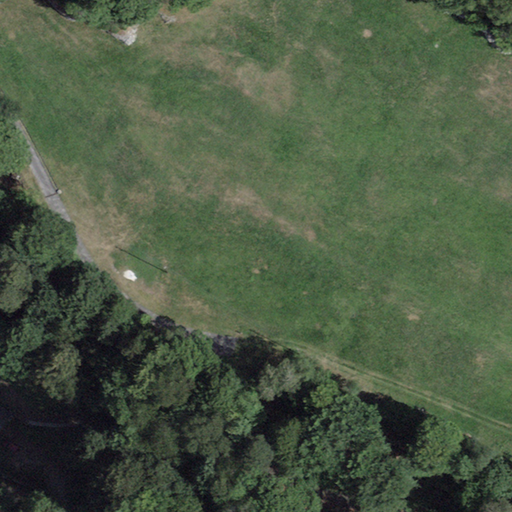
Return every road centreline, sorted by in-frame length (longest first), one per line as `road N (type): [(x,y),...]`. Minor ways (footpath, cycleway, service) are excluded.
road 1 (track): [(0,328),(183,439),(343,511)]
road 2 (track): [(0,111),(65,239)]
